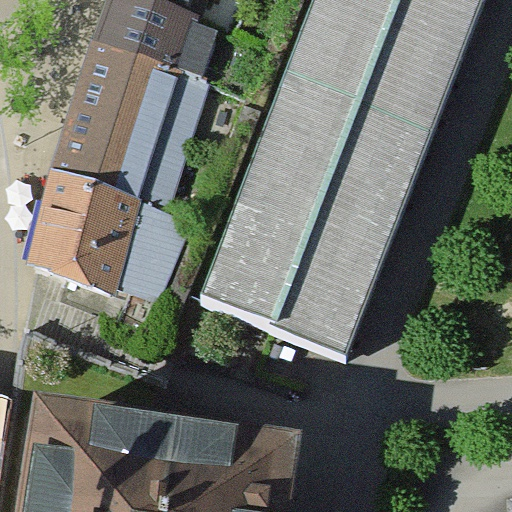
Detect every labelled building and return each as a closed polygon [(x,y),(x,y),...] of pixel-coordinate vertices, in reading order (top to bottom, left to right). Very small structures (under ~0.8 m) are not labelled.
[(109,0),(99,40),(185,77),(205,20),(138,0),(109,0)] [(138,0),(205,20),(213,0),(138,0)] [(332,0),(209,314),(352,370),(497,0),(332,0)] [(140,206),(185,77),(99,40),(49,177),(140,206)] [(107,301),(140,206),(49,177),(28,275),(107,301)] [(269,511),(285,408),(23,368),(1,511),(269,511)]
